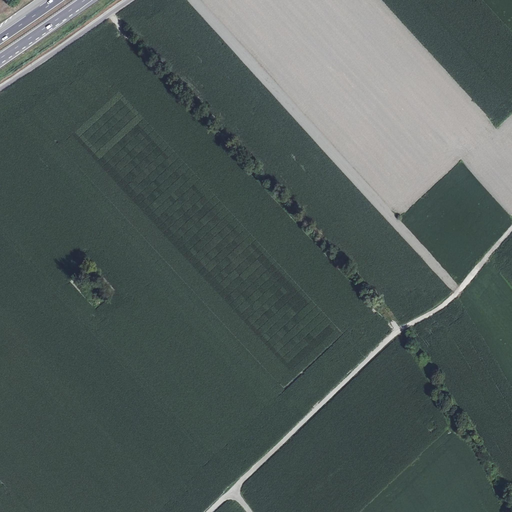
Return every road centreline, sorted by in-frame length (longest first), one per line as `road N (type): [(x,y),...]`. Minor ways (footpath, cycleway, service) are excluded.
road 1 (track): [(209,511),(393,334),(454,295),(511,229)]
road 2 (unclassified): [(125,0),(0,84)]
